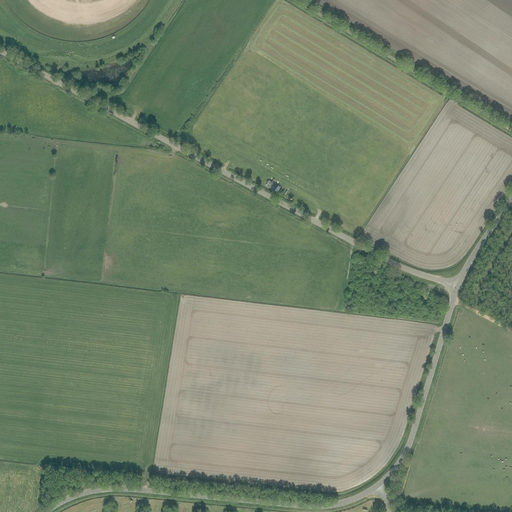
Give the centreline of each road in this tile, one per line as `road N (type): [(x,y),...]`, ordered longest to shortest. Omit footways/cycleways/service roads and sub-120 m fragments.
road 1 (unclassified): [(46,511),(107,488),(310,507),(358,497),(405,456),(457,285)]
road 2 (unclassified): [(457,285),(382,258),(0,50)]
road 3 (track): [(511,130),(294,0)]
